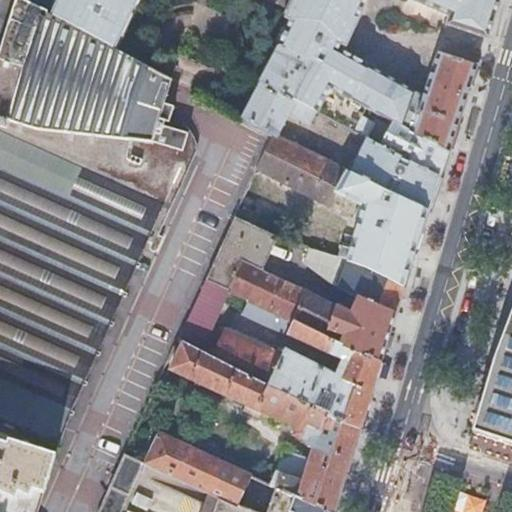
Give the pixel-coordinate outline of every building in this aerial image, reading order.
[(61,0),(52,18),(114,51),(123,30),(126,25),(130,27),(138,9),(134,8),(136,3),(137,0),(295,0),(293,6),(287,18),(291,21),(290,23),(279,47),(309,65),(305,72),(291,96),(335,120),(343,106),(355,113),(360,104),(352,99),(368,68),(338,52),(339,49),(341,45),(345,48),(346,46),(352,34),(357,23),(367,0),(408,0),(450,18),(448,27),(481,38),(490,0),(61,0)] [(290,0),(283,16),(287,18),(293,6),(295,0),(290,0)] [(501,0),(490,0),(481,38),(486,39),(488,38),(490,32),(498,8),(501,0)] [(165,100),(171,81),(118,53),(114,51),(52,18),(17,1),(9,29),(0,58),(0,117),(38,131),(148,149),(183,165),(191,149),(183,127),(160,117),(165,100)] [(114,51),(118,53),(128,32),(123,30),(114,51)] [(339,123),(335,120),(291,96),(305,72),(309,65),(279,47),(260,81),(261,81),(242,118),(273,134),(278,135),(289,114),(310,125),(313,119),(364,147),(352,173),(386,191),(392,180),(402,185),(397,196),(425,211),(428,211),(439,177),(367,138),(356,132),(353,131),(339,123)] [(479,63),(475,62),(474,63),(439,53),(423,99),(368,68),(352,99),(360,104),(366,107),(392,122),(448,153),(451,143),(474,76),(479,63)] [(54,457),(183,165),(148,149),(38,131),(0,117),(0,511),(37,511),(40,505),(54,457)] [(353,131),(356,125),(342,117),(339,123),(353,131)] [(439,177),(448,153),(392,122),(388,129),(372,128),(367,138),(439,177)] [(273,134),(257,169),(332,205),(338,192),(363,205),(348,252),(342,249),(340,255),(347,257),(403,285),(425,211),(397,196),(386,191),(352,173),(286,140),(279,136),(278,135),(273,134)] [(236,216),(234,215),(205,277),(207,278),(236,216)] [(236,216),(207,278),(231,289),(248,298),(281,314),(379,362),(397,303),(403,285),(347,257),(337,288),(356,297),(350,311),(263,269),(277,236),(236,216)] [(207,278),(205,277),(177,338),(178,338),(179,338),(207,278)] [(207,278),(179,338),(181,340),(359,428),(375,378),(379,362),(281,314),(248,298),(242,312),(340,360),(333,375),(284,348),(281,354),(228,329),(227,332),(213,325),(231,289),(207,278)] [(511,298),(473,431),(511,443),(511,298)] [(276,470),(270,483),(332,511),(333,511),(359,428),(181,340),(169,366),(257,408),(258,407),(297,426),(295,430),(303,438),(314,444),(302,479),(276,470)] [(153,440),(143,462),(208,492),(235,504),(250,474),(251,474),(152,427),(148,437),(153,440)] [(118,511),(141,461),(125,454),(124,453),(97,511),(118,511)] [(235,504),(208,492),(203,502),(213,507),(210,511),(332,511),(270,483),(250,474),(235,504)]
